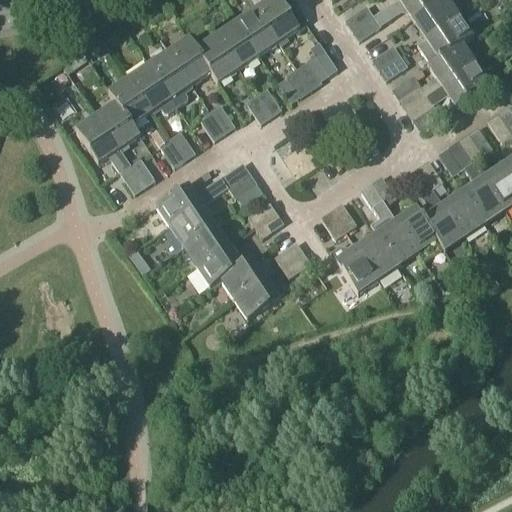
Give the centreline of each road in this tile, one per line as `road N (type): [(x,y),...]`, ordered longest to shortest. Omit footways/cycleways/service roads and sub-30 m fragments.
road 1 (residential): [(297,227),(395,161),(420,158)]
road 2 (residential): [(246,151),(359,71)]
road 3 (residential): [(138,210),(228,153),(246,151)]
